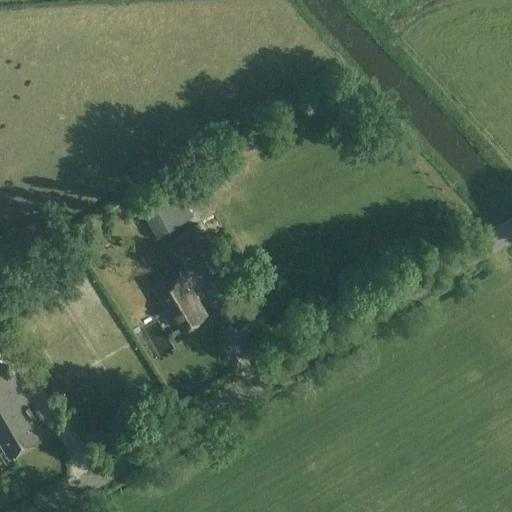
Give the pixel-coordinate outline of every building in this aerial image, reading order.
[(180,191),(150,208),(163,232),(193,215),(180,191)] [(167,239),(179,260),(208,243),(196,223),(167,239)] [(183,329),(206,315),(186,281),(187,281),(179,268),(150,285),(164,309),(169,306),(183,329)] [(165,328),(150,338),(166,361),(181,350),(165,328)] [(0,438),(10,455),(40,438),(21,407),(28,403),(6,365),(0,368),(0,438)]
